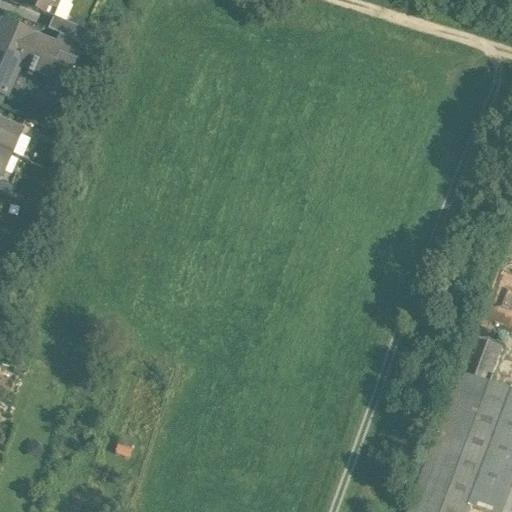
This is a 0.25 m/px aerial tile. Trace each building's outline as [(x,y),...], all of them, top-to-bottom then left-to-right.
[(55,4),(45,0),(13,0),(11,5),(51,22),(52,22),(52,20),(59,5),(55,3),(55,4)] [(85,35),(52,20),(52,22),(51,22),(46,33),(81,48),(85,35)] [(56,50),(5,28),(0,39),(0,97),(4,100),(20,65),(29,69),(26,77),(30,79),(32,74),(44,79),(56,50)] [(19,135),(0,126),(0,153),(9,158),(19,135)] [(0,178),(9,158),(0,153),(0,178)] [(489,383),(503,348),(487,342),(473,376),(489,383)] [(460,374),(408,511),(442,511),(490,386),(460,374)] [(511,396),(511,393),(490,386),(442,511),(468,511),(470,508),(490,454),(484,452),(487,446),(493,448),(511,396)] [(511,511),(511,396),(493,448),(487,446),(484,452),(490,454),(470,508),(480,511),(511,511)] [(130,451),(117,446),(114,455),(127,460),(130,451)] [(205,511),(209,501),(198,498),(193,511),(205,511)]
